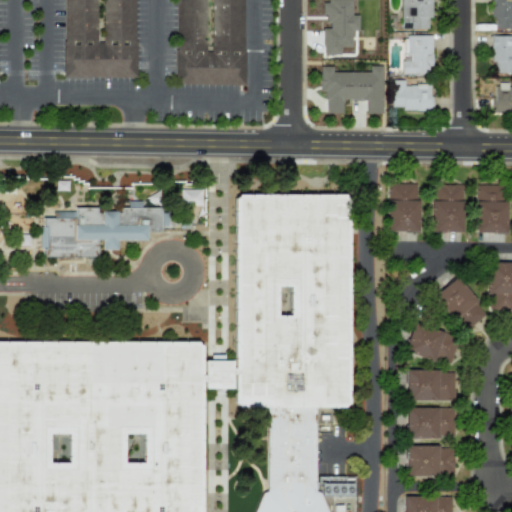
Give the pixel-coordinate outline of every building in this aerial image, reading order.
[(133,77),(133,0),(101,0),(101,41),(95,41),(95,0),(63,0),(63,76),(133,77)] [(175,0),(175,84),(243,85),(243,0),(209,0),(209,51),(205,51),(204,0),(175,0)] [(350,0),(322,0),(322,26),(321,26),(321,54),(339,54),(339,47),(350,47),(350,31),(356,31),(356,15),(350,15),(350,0)] [(429,0),(399,0),(399,28),(428,29),(429,0)] [(511,0),(490,0),(490,28),(511,28),(511,0)] [(430,35),(402,34),(401,73),(430,74),(430,35)] [(511,35),(489,35),(489,63),(493,63),(493,73),(511,73),(511,35)] [(380,66),(368,66),(368,72),(330,71),(330,66),(318,66),(318,91),(323,91),(323,113),(341,113),(341,100),(364,100),(364,113),(380,113),(380,66)] [(390,109),(429,109),(429,84),(402,84),(402,80),(389,80),(390,109)] [(511,84),(492,84),(491,110),(511,110),(511,84)] [(0,165),(202,172),(205,227),(150,240),(132,270),(70,272),(0,270),(0,165)] [(386,231),(417,232),(418,184),(387,183),(386,231)] [(460,232),(461,184),(432,183),(431,232),(460,232)] [(504,233),(506,185),(474,184),(473,232),(504,233)] [(234,197),(348,196),(348,408),(314,408),(265,408),(234,409),(234,197)] [(511,262),(486,262),(485,295),(489,295),(488,310),(511,310),(511,262)] [(432,295),(463,332),(483,315),(473,303),(476,301),(456,276),(432,295)] [(448,366),(458,337),(412,322),(403,351),(448,366)] [(0,511),(0,341),(200,341),(200,511),(0,511)] [(404,400),(452,401),(453,371),(405,370),(404,400)] [(452,438),(453,408),(405,407),(404,437),(452,438)] [(265,408),(266,491),(317,490),(314,408),(265,408)] [(452,476),(452,448),(436,448),(436,445),(404,445),(404,475),(452,476)] [(255,511),(266,491),(317,490),(328,511),(255,511)] [(449,511),(450,496),(403,495),(402,511),(449,511)]
